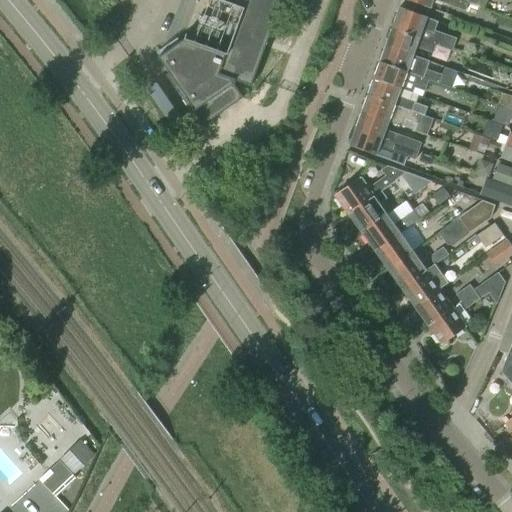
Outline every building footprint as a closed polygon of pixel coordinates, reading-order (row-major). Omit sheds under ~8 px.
[(233,81),(249,87),(281,0),(215,0),(241,10),(225,54),(183,40),(157,58),(167,73),(164,76),(200,127),(242,99),(232,85),(233,81)] [(467,3),(458,0),(405,0),(430,9),(433,3),(463,14),(463,12),(464,12),(467,3)] [(488,11),(511,16),(511,5),(491,0),(488,11)] [(398,8),(390,29),(434,45),(451,51),(455,39),(433,31),(437,22),(398,8)] [(390,29),(384,46),(411,55),(414,48),(430,54),(434,45),(390,29)] [(384,46),(378,62),(428,80),(437,84),(440,75),(425,70),(428,61),(411,55),(384,46)] [(378,62),(372,79),(399,88),(410,92),(412,88),(424,92),(428,80),(378,62)] [(372,79),(366,95),(409,111),(412,102),(396,96),(399,88),(372,79)] [(148,88),(145,90),(167,123),(170,121),(177,117),(177,116),(155,84),(154,84),(148,88)] [(366,95),(360,112),(387,122),(398,126),(400,119),(416,125),(419,115),(409,111),(366,95)] [(360,112),(354,128),(417,151),(420,143),(384,130),(387,122),(360,112)] [(414,160),(417,151),(354,128),(347,146),(375,156),(378,146),(414,160)] [(511,133),(506,131),(501,144),(511,147),(511,133)] [(511,147),(501,144),(496,157),(511,162),(511,147)] [(511,171),(497,165),(493,177),(511,184),(511,171)] [(397,170),(387,166),(381,171),(385,176),(367,190),(358,178),(334,195),(347,214),(379,191),(400,176),(405,172),(397,170)] [(405,172),(400,176),(413,195),(431,182),(405,172)] [(511,190),(496,184),(490,198),(511,206),(511,205),(511,190)] [(449,198),(443,190),(431,198),(437,206),(449,198)] [(379,191),(347,214),(360,233),(385,215),(377,204),(385,199),(379,191)] [(360,233),(374,251),(397,235),(398,234),(411,225),(418,220),(412,212),(392,226),(385,215),(360,233)] [(465,212),(457,218),(468,234),(477,228),(465,212)] [(457,218),(437,233),(445,245),(451,246),(468,234),(457,218)] [(475,236),(484,248),(502,236),(494,223),(475,236)] [(374,251),(387,270),(411,253),(424,244),(411,225),(398,234),(397,235),(374,251)] [(494,266),(511,253),(511,250),(506,241),(487,255),(494,266)] [(433,265),(447,255),(442,247),(430,255),(431,262),(433,265)] [(411,253),(387,270),(400,289),(424,271),(411,253)] [(424,271),(400,289),(413,307),(437,290),(430,280),(439,273),(433,265),(424,271)] [(504,283),(497,273),(472,291),(472,292),(459,302),(464,309),(486,293),(495,305),(504,283)] [(468,286),(454,295),(459,302),(472,292),(472,291),(468,286)] [(437,290),(413,307),(426,326),(450,308),(437,290)] [(440,345),(464,327),(455,315),(450,308),(426,326),(440,345)] [(511,416),(504,424),(511,433),(511,339),(499,372),(501,374),(504,372),(511,380),(511,416)] [(93,455),(79,440),(58,460),(72,475),(93,455)] [(38,511),(30,501),(16,511),(38,511)]
